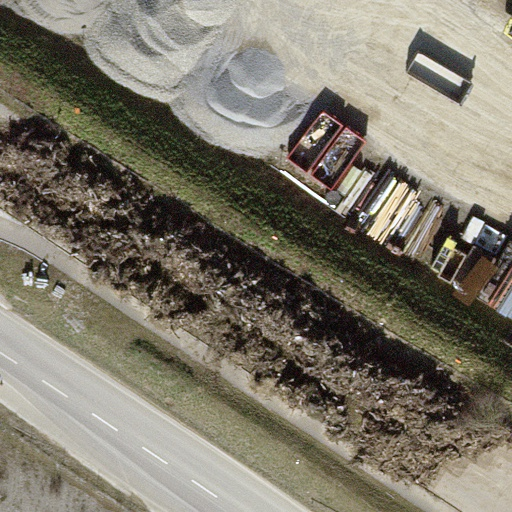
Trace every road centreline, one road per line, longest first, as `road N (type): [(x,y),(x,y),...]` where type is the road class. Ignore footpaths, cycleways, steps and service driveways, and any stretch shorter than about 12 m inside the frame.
road 1 (primary): [(511,483),(400,416),(0,112)]
road 2 (unclassified): [(0,349),(242,511)]
